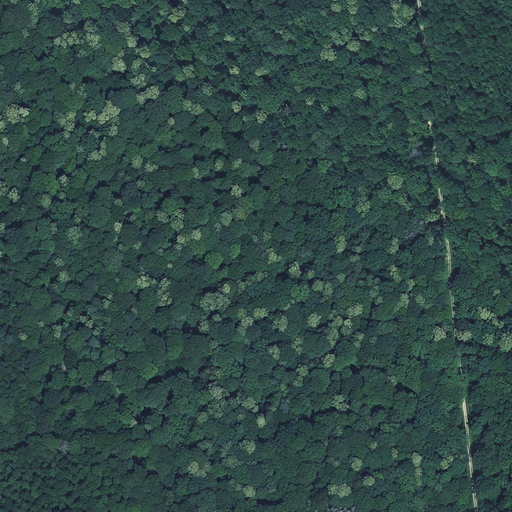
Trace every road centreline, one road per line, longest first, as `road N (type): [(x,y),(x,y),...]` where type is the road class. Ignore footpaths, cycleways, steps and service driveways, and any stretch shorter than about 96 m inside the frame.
road 1 (track): [(419,0),(478,511)]
road 2 (track): [(0,255),(443,206)]
